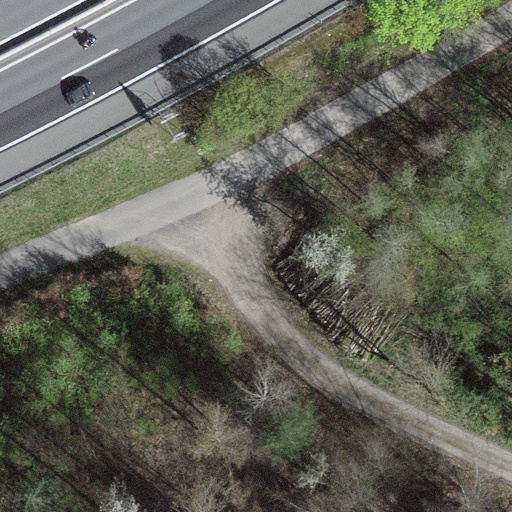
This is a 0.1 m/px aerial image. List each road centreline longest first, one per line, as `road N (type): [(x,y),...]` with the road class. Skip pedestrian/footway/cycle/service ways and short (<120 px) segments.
road 1 (track): [(0,273),(182,197),(511,20)]
road 2 (track): [(182,197),(263,318),(316,364),(511,457)]
road 3 (motorway): [(0,108),(204,0)]
